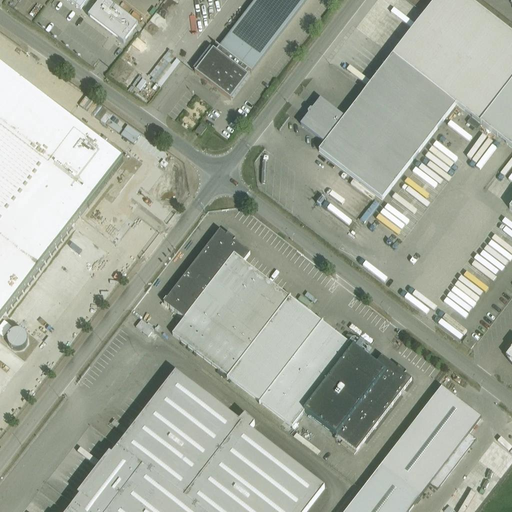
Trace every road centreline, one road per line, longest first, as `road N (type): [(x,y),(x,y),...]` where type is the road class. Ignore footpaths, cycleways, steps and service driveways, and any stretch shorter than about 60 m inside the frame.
road 1 (unclassified): [(511,403),(219,176)]
road 2 (unclassified): [(0,461),(219,176)]
road 3 (unknown): [(11,511),(137,349),(157,351),(207,386)]
road 4 (unknown): [(332,308),(413,371),(415,388),(353,471),(301,437)]
road 5 (unclassified): [(219,176),(0,13)]
road 6 (unknown): [(332,308),(222,225),(205,232),(149,304)]
road 7 (unclassified): [(219,176),(356,0)]
road 8 (unknown): [(322,511),(332,490),(207,386)]
road 9 (unknown): [(508,400),(436,511)]
